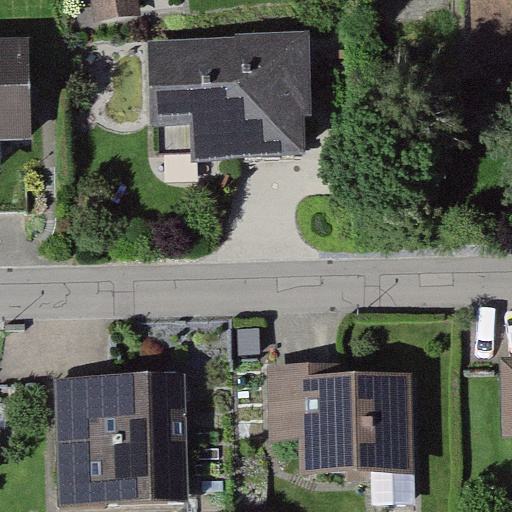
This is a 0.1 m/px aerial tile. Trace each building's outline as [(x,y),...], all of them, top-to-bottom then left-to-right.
[(91,0),(95,24),(142,17),(139,0),(91,0)] [(511,0),(475,0),(481,90),(511,87),(511,0)] [(191,124),(193,164),(307,159),(305,119),(314,118),(310,34),(149,42),(153,126),(191,124)] [(0,172),(2,172),(1,141),(33,140),(30,38),(0,38),(0,172)] [(414,375),(345,376),(345,365),(268,366),(269,443),(300,443),(301,477),(415,475),(414,375)] [(58,510),(191,507),(187,376),(55,379),(58,510)]
